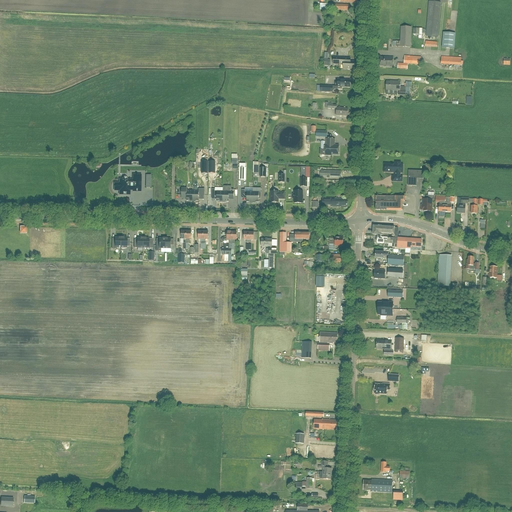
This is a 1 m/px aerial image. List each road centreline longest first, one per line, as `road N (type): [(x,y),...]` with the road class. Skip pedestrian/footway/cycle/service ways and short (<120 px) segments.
road 1 (tertiary): [(359,221),(0,216)]
road 2 (unclassified): [(346,511),(359,221)]
road 3 (unclassified): [(359,221),(369,0)]
road 4 (tertiary): [(511,251),(399,219),(359,221)]
